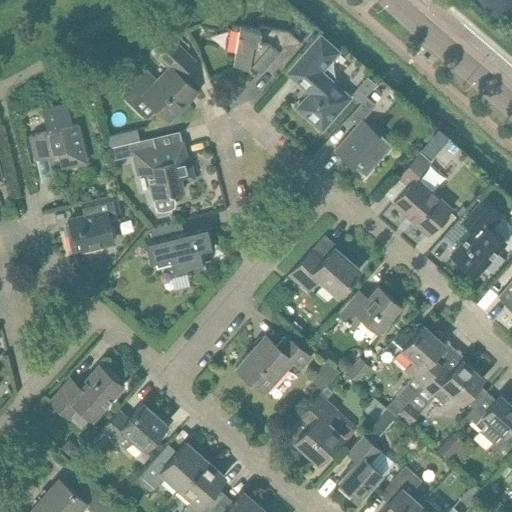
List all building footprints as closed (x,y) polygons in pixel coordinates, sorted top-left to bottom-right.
[(301,42),(287,31),(259,25),(258,29),(239,26),(233,64),(244,65),(248,61),(260,71),(271,58),(280,66),(301,42)] [(319,72),(337,52),(320,37),(288,72),(310,92),(297,107),(321,129),(349,97),(325,76),(324,77),(319,72)] [(194,62),(179,48),(170,39),(157,54),(170,66),(157,79),(145,68),(122,92),(122,96),(143,116),(148,116),(155,108),(168,120),(187,100),(184,98),(194,88),(181,75),(194,62)] [(80,95),(96,86),(90,75),(74,84),(80,95)] [(376,101),(384,93),(377,87),(370,96),(376,101)] [(347,117),(356,124),(347,136),(334,150),(348,163),(353,157),(369,171),(392,145),(362,119),(374,104),(366,96),(347,117)] [(61,167),(80,163),(85,162),(76,125),(70,127),(65,106),(41,112),(46,132),(30,136),(35,159),(57,154),(61,167)] [(137,128),(106,135),(109,147),(139,140),(137,128)] [(173,200),(171,193),(182,190),(180,182),(194,178),(190,160),(187,161),(182,142),(155,148),(154,146),(132,151),(137,174),(148,172),(153,197),(154,205),(156,209),(161,210),(170,208),(173,205),(173,200)] [(429,162),(418,152),(397,176),(407,185),(392,202),(427,233),(450,207),(415,177),(429,162)] [(105,194),(118,191),(115,179),(102,182),(105,194)] [(72,251),(91,247),(112,242),(107,218),(118,216),(113,196),(79,204),(82,216),(68,219),(71,230),(67,231),(72,251)] [(475,275),(504,242),(490,229),(500,217),(482,200),(463,222),(472,230),(451,254),(475,275)] [(183,220),(149,228),(152,241),(148,242),(152,261),(154,260),(156,266),(170,263),(173,273),(185,270),(186,272),(191,270),(190,268),(202,265),(198,250),(210,247),(211,252),(212,252),(206,228),(183,233),(181,222),(183,221),(183,220)] [(337,294),(346,284),(359,269),(334,246),(323,259),(313,250),(312,249),(289,274),(308,290),(319,278),(337,294)] [(511,278),(497,295),(511,308),(511,278)] [(103,284),(102,290),(106,294),(112,292),(113,286),(109,282),(103,284)] [(377,331),(387,320),(400,305),(377,285),(361,302),(352,295),(337,312),(353,326),(361,317),(377,331)] [(294,321),(291,324),(299,331),(302,328),(294,321)] [(386,407),(395,415),(409,400),(423,384),(441,364),(432,356),(443,343),(422,325),(401,349),(413,360),(405,369),(413,375),(385,406),(386,407)] [(311,356),(308,353),(280,328),(271,339),(265,334),(236,367),(262,390),(291,359),(301,368),(311,356)] [(347,373),(358,383),(371,368),(359,358),(347,373)] [(322,389),(326,384),(338,370),(325,359),(309,377),(322,389)] [(462,401),(482,378),(461,359),(450,372),(441,364),(423,384),(441,400),(450,390),(462,401)] [(92,419),(109,400),(122,385),(98,364),(76,389),(67,381),(49,401),(68,418),(78,407),(92,419)] [(333,390),(326,384),(322,389),(316,396),(300,415),(309,423),(294,440),(318,462),(341,436),(324,421),(336,407),(326,398),(333,390)] [(503,434),(508,428),(511,423),(511,404),(500,394),(495,399),(486,391),(465,415),(480,428),(478,431),(490,442),(496,441),(502,434),(503,434)] [(408,424),(420,410),(409,400),(395,415),(396,416),(397,414),(408,424)] [(145,448),(153,439),(166,424),(142,402),(128,418),(118,409),(102,426),(127,448),(135,439),(145,448)] [(386,407),(375,419),(385,428),(396,416),(395,415),(386,407)] [(448,459),(463,441),(451,431),(437,449),(448,459)] [(340,482),(337,486),(348,497),(352,493),(359,498),(372,483),(381,473),(368,462),(379,450),(371,443),(362,435),(360,437),(346,452),(355,460),(338,480),(340,482)] [(68,439),(58,449),(68,458),(78,448),(68,439)] [(166,477),(178,488),(205,458),(185,441),(168,461),(159,453),(130,486),(136,492),(146,481),(156,489),(166,477)] [(205,458),(178,488),(193,501),(183,511),(209,511),(220,500),(224,495),(214,487),(224,475),(205,458)] [(413,511),(420,505),(408,494),(421,479),(405,465),(382,490),(391,498),(378,511),(413,511)] [(106,511),(111,506),(100,497),(85,483),(76,493),(59,478),(28,511),(74,511),(84,501),(96,511),(106,511)] [(258,511),(262,508),(243,491),(228,507),(220,500),(209,511),(258,511)]
